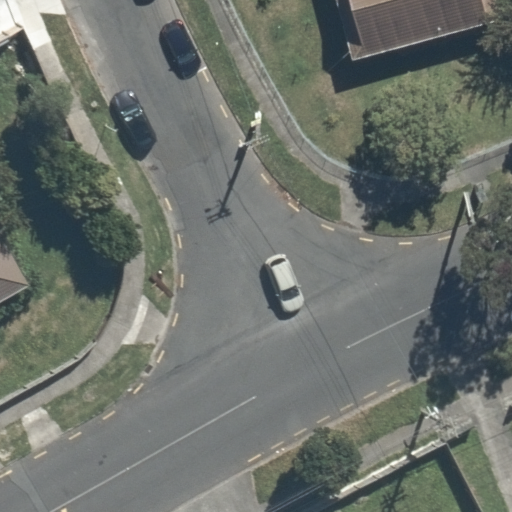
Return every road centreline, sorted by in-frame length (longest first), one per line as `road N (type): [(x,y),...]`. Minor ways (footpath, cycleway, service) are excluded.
road 1 (residential): [(301,370),(118,0)]
road 2 (unclassified): [(55,511),(301,370)]
road 3 (unclassified): [(301,370),(511,271)]
